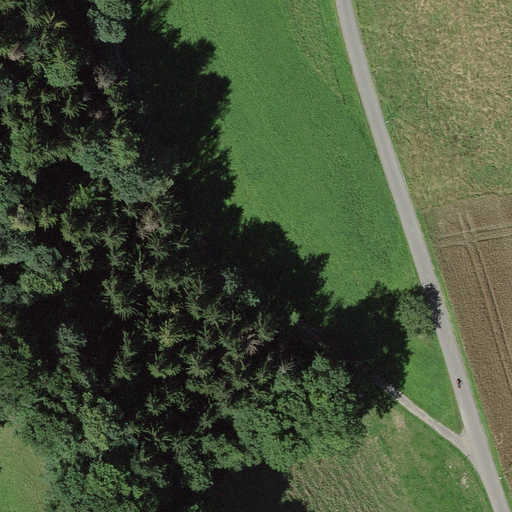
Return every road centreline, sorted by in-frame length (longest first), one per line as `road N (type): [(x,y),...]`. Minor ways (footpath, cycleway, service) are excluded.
road 1 (track): [(123,0),(151,156),(179,221),(374,379),(483,455)]
road 2 (track): [(346,0),(483,455)]
